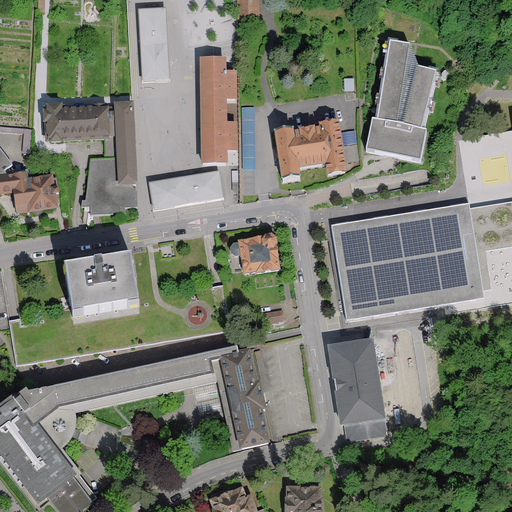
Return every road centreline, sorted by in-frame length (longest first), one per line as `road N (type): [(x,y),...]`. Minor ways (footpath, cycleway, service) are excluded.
road 1 (residential): [(148,511),(217,470),(335,443),(293,213),(147,230)]
road 2 (unknown): [(264,213),(265,118),(277,109),(352,105)]
road 3 (residential): [(147,230),(0,254)]
